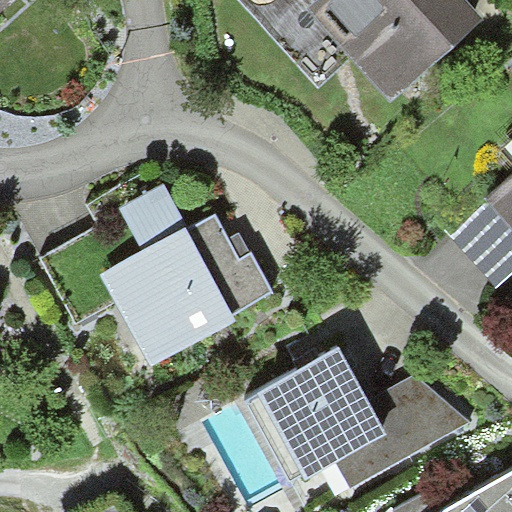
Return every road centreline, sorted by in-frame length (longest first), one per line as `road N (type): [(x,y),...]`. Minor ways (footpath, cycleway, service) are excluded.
road 1 (residential): [(135,99),(286,163),(511,368)]
road 2 (residential): [(135,99),(70,162),(0,170)]
road 3 (residential): [(0,484),(57,484),(119,450)]
